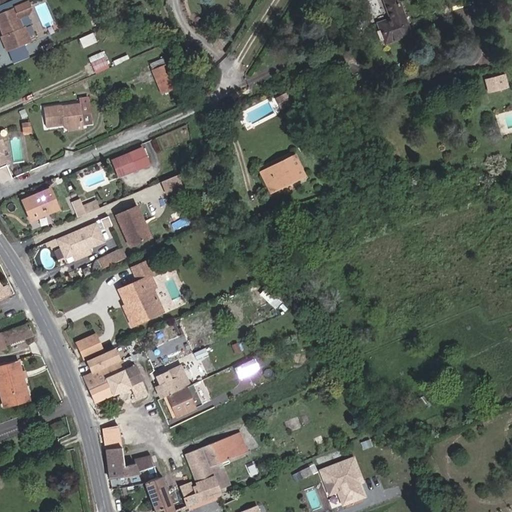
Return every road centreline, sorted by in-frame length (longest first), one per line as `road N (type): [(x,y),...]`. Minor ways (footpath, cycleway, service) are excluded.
road 1 (tertiary): [(0,241),(77,398),(104,511)]
road 2 (residential): [(0,194),(199,113),(229,80)]
